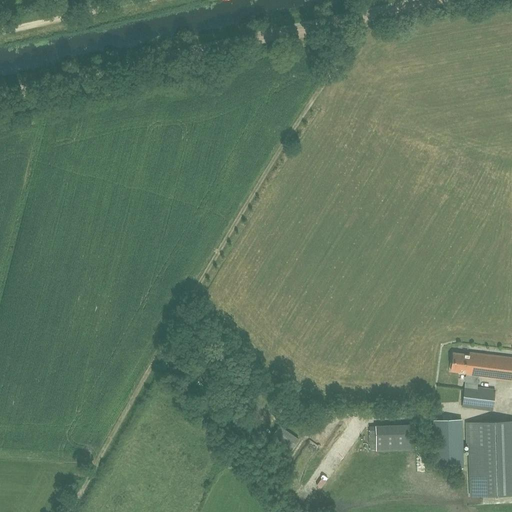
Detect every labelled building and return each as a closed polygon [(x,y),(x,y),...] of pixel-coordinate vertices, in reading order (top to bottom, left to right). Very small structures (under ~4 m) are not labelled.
[(510,380),(511,368),(511,358),(469,353),(469,355),(453,353),(451,371),(466,372),(462,407),(492,411),(495,389),(477,387),(478,376),(510,380)] [(233,409),(237,402),(228,395),(223,402),(233,409)] [(463,467),(461,420),(434,421),(436,468),(463,467)] [(467,445),(470,445),(472,496),(511,494),(511,420),(466,423),(467,445)] [(376,451),(416,449),(415,425),(375,427),(376,451)]
